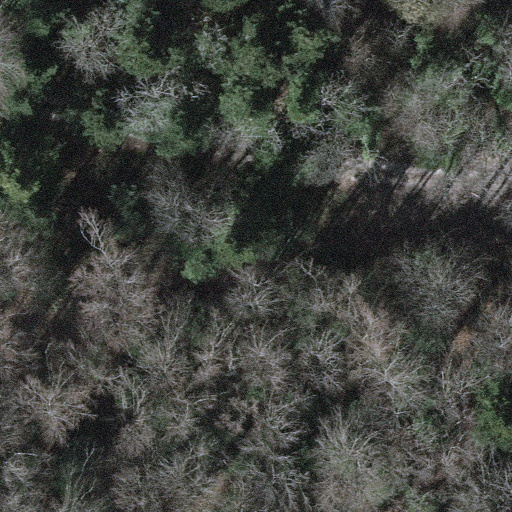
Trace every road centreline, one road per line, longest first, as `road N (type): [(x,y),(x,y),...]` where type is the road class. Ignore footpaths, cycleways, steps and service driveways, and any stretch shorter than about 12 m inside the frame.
road 1 (track): [(0,85),(194,136),(511,175)]
road 2 (track): [(474,174),(0,356)]
